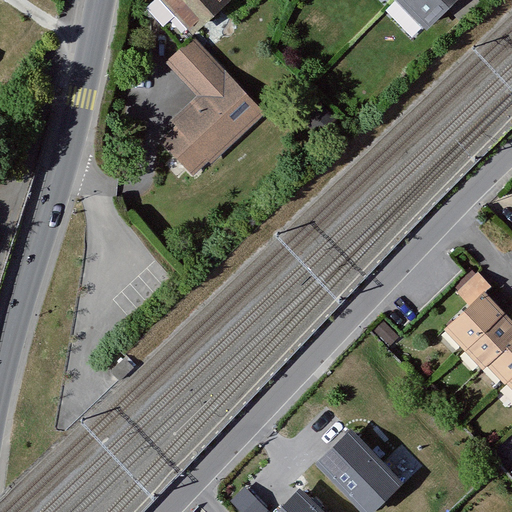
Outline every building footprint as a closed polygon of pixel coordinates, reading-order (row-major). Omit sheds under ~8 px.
[(220,0),(165,0),(192,27),(220,0)] [(393,0),(393,1),(427,34),(461,0),(393,0)] [(266,113),(193,35),(165,61),(198,96),(172,120),(178,126),(162,140),(195,175),(210,160),(213,163),(266,113)] [(325,125),(314,112),(305,120),(315,133),(325,125)] [(484,285),(470,270),(451,287),(465,302),(484,285)] [(511,323),(480,290),(441,327),(479,367),(484,362),(511,391),(511,323)] [(400,337),(382,321),(373,330),(391,346),(400,337)] [(372,511),(401,483),(349,432),(314,468),(359,511),(372,511)] [(248,511),(262,511),(270,504),(247,482),(233,497),(248,511)] [(322,511),(299,489),(276,511),(322,511)]
